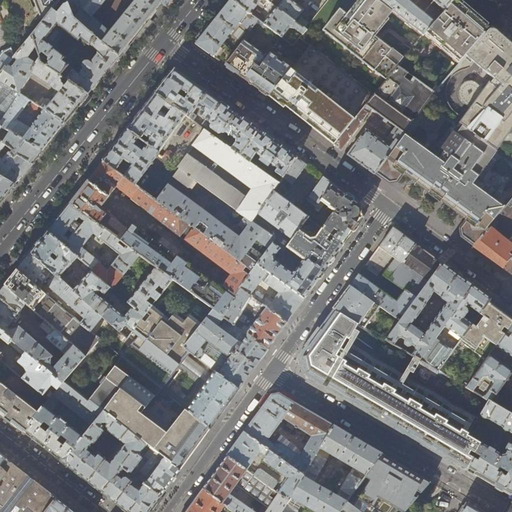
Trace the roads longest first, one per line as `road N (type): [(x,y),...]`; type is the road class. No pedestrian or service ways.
road 1 (residential): [(163,41),(389,205)]
road 2 (secondary): [(0,243),(163,41)]
road 3 (residential): [(271,372),(389,205)]
road 4 (residential): [(167,511),(271,372)]
road 5 (residential): [(389,205),(511,293)]
road 6 (unclassified): [(0,433),(100,511)]
